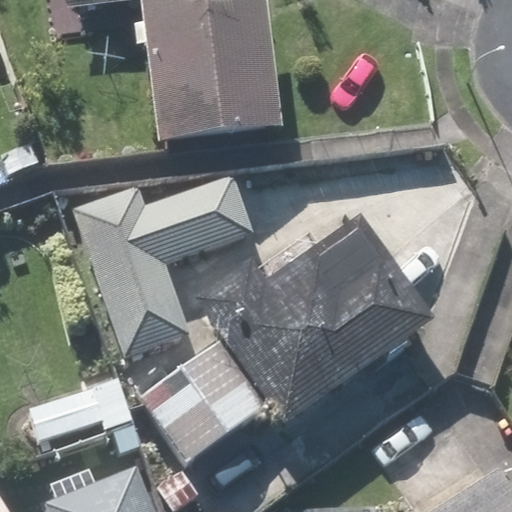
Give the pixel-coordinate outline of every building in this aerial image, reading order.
[(232,0),(54,0),(56,25),(129,18),(141,154),(273,142),(261,9),(234,12),(232,0)] [(176,343),(157,275),(246,250),(227,185),(138,210),(134,197),(69,216),(111,362),(176,343)] [(185,314),(211,348),(132,410),(181,473),(260,411),(279,436),(417,330),(339,229),(257,293),(241,271),(185,314)] [(18,414),(31,454),(121,424),(108,385),(18,414)] [(507,511),(488,481),(439,511),(507,511)] [(55,511),(138,511),(129,485),(55,511)]
